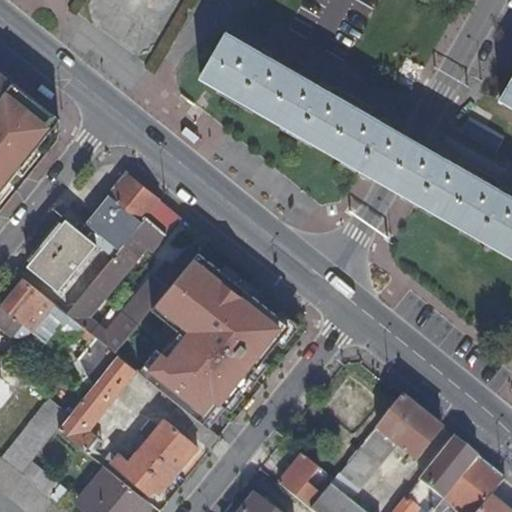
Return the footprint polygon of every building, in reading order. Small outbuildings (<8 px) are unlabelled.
[(209,63),(202,75),(360,167),(389,183),(417,199),(511,254),(511,196),(437,153),(414,140),(389,126),(227,32),(209,63)] [(0,96),(12,81),(0,71),(0,96)] [(511,104),(511,79),(501,99),(511,104)] [(0,190),(58,118),(12,81),(0,96),(0,190)] [(93,241),(112,257),(159,200),(126,174),(79,230),(93,241)] [(150,250),(179,216),(159,200),(112,257),(66,314),(95,337),(114,352),(149,309),(193,256),(184,248),(172,263),(167,259),(154,274),(153,274),(106,331),(89,316),(146,246),(150,250)] [(93,241),(79,230),(65,219),(26,268),(53,290),(93,241)] [(276,313),(198,251),(193,256),(149,309),(177,330),(182,335),(159,365),(149,358),(138,371),(148,379),(209,426),(287,326),(274,316),(276,313)] [(77,359),(95,337),(66,314),(22,279),(0,306),(0,325),(6,331),(9,328),(19,329),(23,324),(45,342),(54,331),(67,342),(63,347),(77,359)] [(13,336),(19,329),(9,328),(6,331),(13,336)] [(155,350),(149,358),(159,365),(182,335),(177,330),(159,353),(155,350)] [(77,359),(99,377),(117,354),(114,352),(95,337),(77,359)] [(82,429),(132,367),(117,354),(99,377),(69,414),(58,428),(86,451),(95,440),(82,429)] [(330,417),(343,427),(346,430),(316,467),(319,470),(333,481),(339,474),(361,447),(371,434),(389,412),(348,378),(322,410),(330,417)] [(416,460),(441,428),(402,396),(389,412),(371,434),(375,437),(380,431),(397,445),(416,460)] [(49,397),(1,457),(22,473),(31,461),(58,428),(69,414),(49,397)] [(178,404),(171,413),(212,446),(220,437),(178,404)] [(343,427),(330,417),(324,424),(337,435),(343,427)] [(110,463),(135,483),(149,495),(153,489),(159,494),(187,458),(183,455),(192,443),(164,420),(158,428),(148,419),(140,429),(150,437),(130,462),(124,458),(128,453),(123,449),(119,453),(114,449),(110,454),(114,459),(110,463)] [(382,464),(397,445),(380,431),(375,437),(371,434),(361,447),(382,464)] [(392,511),(432,511),(443,499),(477,456),(453,437),(392,511)] [(183,455),(187,458),(196,446),(192,443),(183,455)] [(382,464),(361,447),(339,474),(360,491),(382,464)] [(0,489),(27,511),(69,511),(50,496),(22,473),(1,457),(0,455),(0,489)] [(307,485),(319,470),(316,467),(302,456),(279,485),(309,510),(320,497),(307,485)] [(477,511),(490,497),(505,479),(477,456),(443,499),(447,502),(439,511),(477,511)] [(60,484),(31,461),(22,473),(50,496),(60,484)] [(131,488),(135,483),(110,463),(106,468),(130,488),(131,488)] [(128,491),(130,488),(106,468),(104,467),(76,501),(89,511),(144,511),(148,508),(128,491)] [(359,511),(345,500),(329,487),(320,497),(309,510),(311,511),(359,511)] [(345,500),(359,511),(369,511),(349,495),(345,500)] [(276,511),(256,496),(243,511),(276,511)] [(509,511),(490,497),(477,511),(509,511)] [(439,511),(447,502),(443,499),(432,511),(439,511)]
